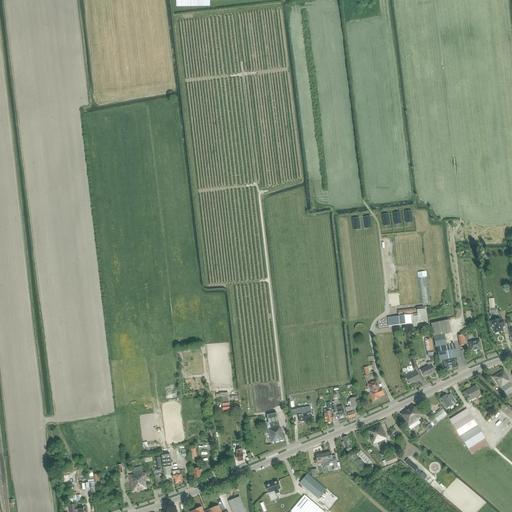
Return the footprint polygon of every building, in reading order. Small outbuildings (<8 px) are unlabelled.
[(421,304),(430,303),(427,272),(417,273),(421,304)] [(489,313),(490,313),(497,312),(496,303),(495,296),(488,297),(489,313)] [(398,316),(388,318),(389,327),(427,322),(426,309),(417,310),(417,308),(398,311),(398,316)] [(502,327),(505,327),(503,319),(501,320),(501,319),(490,322),(492,329),(494,328),(495,333),(503,331),(502,327)] [(454,344),(451,329),(450,325),(449,320),(431,323),(436,348),(437,347),(440,361),(443,360),(445,370),(456,368),(454,358),(457,358),(454,344)] [(471,351),(481,349),(480,340),(469,342),(471,351)] [(414,356),(409,357),(411,362),(413,368),(417,367),(414,356)] [(427,364),(428,366),(421,369),(425,377),(430,374),(430,375),(435,372),(431,364),(431,365),(430,362),(427,364)] [(415,382),(420,379),(417,372),(415,372),(414,370),(405,374),(406,376),(404,377),(406,382),(408,381),(410,384),(415,381),(415,382)] [(511,384),(508,379),(510,378),(505,370),(493,377),(505,397),(506,396),(509,402),(511,400),(511,401),(511,384)] [(377,381),(367,385),(368,386),(367,386),(370,394),(373,401),(378,399),(377,397),(384,395),(382,389),(380,390),(377,381)] [(466,391),(467,391),(464,393),(468,401),(480,395),(476,386),(466,391)] [(442,398),(442,399),(442,400),(444,402),(443,403),(446,408),(450,406),(452,405),(452,404),(453,404),(454,403),(456,402),(453,397),(451,394),(449,396),(448,396),(447,395),(442,398)] [(353,408),(358,407),(356,397),(350,399),(351,406),(345,407),(348,419),(355,417),(353,408)] [(332,403),(330,404),(330,406),(327,407),(327,409),(324,410),(325,421),(327,421),(327,423),(328,423),(329,423),(330,423),(331,422),(332,422),(330,412),(334,412),(332,405),(332,403)] [(335,404),(335,405),(332,405),(334,412),(334,413),(336,413),(338,420),(346,417),(343,406),(336,408),(335,404)] [(404,416),(402,417),(409,427),(411,430),(420,423),(419,421),(420,419),(420,418),(420,417),(423,415),(417,406),(415,408),(413,405),(404,411),(402,413),(404,416)] [(307,408),(291,410),(292,416),(299,415),(300,422),(312,420),(310,408),(307,409),(307,408)] [(450,420),(451,422),(449,423),(451,426),(453,425),(460,437),(471,455),(484,446),(486,449),(489,446),(488,444),(477,426),(467,409),(450,420)] [(447,415),(442,410),(434,416),(438,422),(447,415)] [(281,430),(280,426),(279,424),(278,421),(277,413),(267,415),(270,428),(268,429),(271,443),(284,440),(282,430),(281,430)] [(379,447),(388,443),(385,436),(385,435),(381,424),(366,430),(373,445),(377,443),(379,447)] [(194,444),(187,445),(187,448),(190,448),(191,457),(196,457),(197,457),(196,444),(209,443),(209,440),(210,439),(210,435),(207,435),(208,440),(194,441),(194,444)] [(347,437),(342,438),(344,443),(342,444),(344,448),(346,448),(347,452),(352,450),(350,446),(349,446),(349,445),(350,445),(347,437)] [(361,450),(356,455),(368,466),(372,462),(361,450)] [(323,454),(326,466),(329,466),(328,461),(332,460),(331,452),(323,454)] [(362,474),(368,468),(354,453),(348,459),(362,474)] [(171,475),(170,467),(172,467),(170,454),(162,455),(163,468),(164,476),(171,475)] [(323,467),(326,466),(323,454),(316,456),(318,463),(322,462),(323,467)] [(387,465),(397,461),(395,456),(385,460),(387,465)] [(407,460),(405,462),(412,468),(414,466),(407,460)] [(132,470),(133,472),(136,471),(137,474),(140,491),(147,489),(145,476),(143,476),(143,473),(141,473),(140,468),(132,470)] [(201,468),(192,470),(194,479),(202,477),(201,472),(202,472),(201,468)] [(91,494),(95,493),(95,488),(94,482),(100,481),(100,478),(105,477),(104,474),(94,475),(93,470),(87,470),(88,475),(87,475),(87,479),(80,480),(81,484),(86,483),(87,488),(91,488),(91,494)] [(175,484),(182,482),(181,474),(180,470),(172,471),(173,475),(173,476),(173,480),(174,479),(175,484)] [(132,492),(140,491),(137,474),(136,471),(133,472),(133,475),(129,476),(132,492)] [(302,480),(300,483),(318,499),(326,490),(308,474),(302,480)] [(278,490),(281,489),(278,481),(265,485),(268,493),(275,491),(276,494),(279,493),(278,490)] [(68,497),(69,505),(74,505),(74,504),(81,503),(80,495),(76,496),(76,493),(71,493),(72,496),(68,497)] [(323,511),(324,511),(304,495),(289,511),(323,511)] [(245,511),(240,497),(230,501),(229,501),(232,511),(245,511)]
